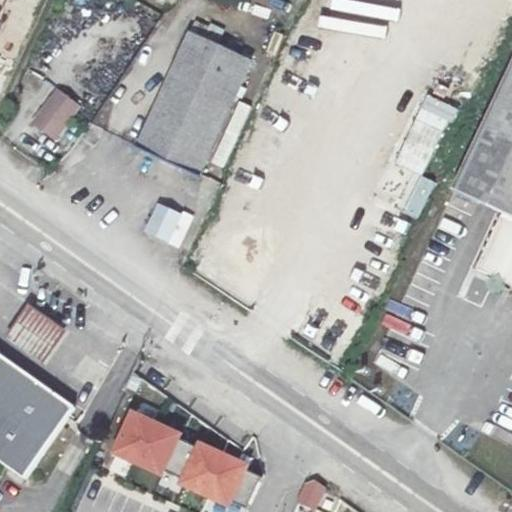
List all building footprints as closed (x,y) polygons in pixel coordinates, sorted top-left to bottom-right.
[(0,0),(0,51),(29,0),(0,0)] [(248,65),(189,35),(135,144),(194,176),(248,65)] [(511,82),(464,190),(508,211),(483,267),(511,281),(511,82)] [(443,181),(472,118),(423,92),(394,157),(443,181)] [(106,102),(92,93),(84,105),(99,114),(106,102)] [(83,114),(60,94),(34,130),(57,149),(83,114)] [(192,256),(206,226),(163,206),(150,235),(192,256)] [(73,338),(33,309),(10,343),(49,370),(73,338)] [(0,456),(20,472),(62,416),(65,412),(0,362),(0,456)] [(183,434),(129,408),(108,453),(161,478),(183,434)] [(248,462),(197,438),(175,485),(227,509),(248,462)] [(244,473),(240,491),(253,494),(258,477),(244,473)] [(315,511),(327,489),(308,479),(296,502),(315,511)]
